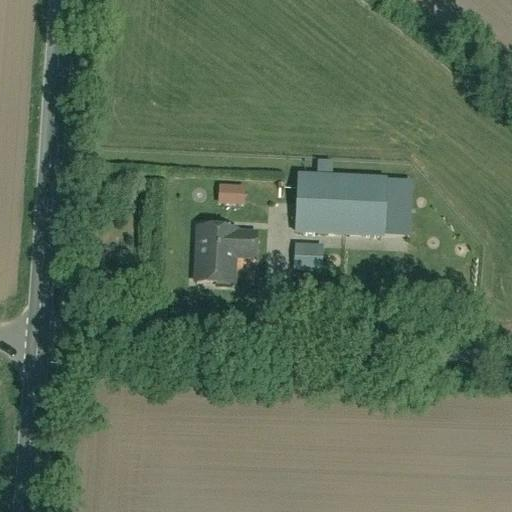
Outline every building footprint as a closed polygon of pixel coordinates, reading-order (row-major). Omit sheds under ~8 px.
[(384,187),(299,184),(297,237),(382,240),(384,187)] [(216,208),(244,208),(243,188),(216,189),(216,208)] [(233,232),(198,232),(197,288),(232,288),(233,256),(254,256),(254,237),(233,237),(233,232)] [(321,254),(297,253),(296,275),(320,276),(321,254)] [(451,294),(403,293),(402,319),(450,321),(451,294)]
